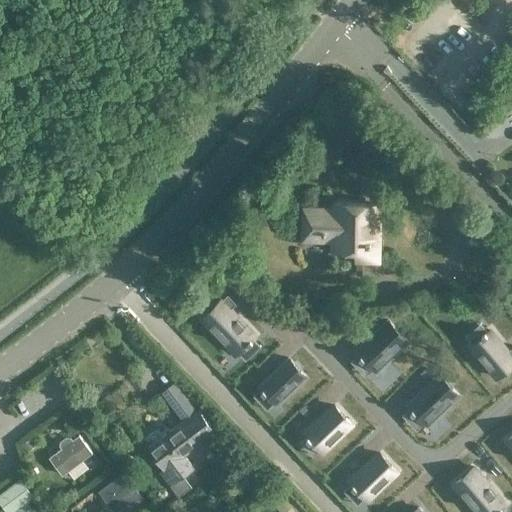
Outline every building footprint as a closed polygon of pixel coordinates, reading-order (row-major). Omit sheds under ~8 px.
[(335,209),(304,209),(304,237),(334,237),(334,248),(358,248),(358,257),(378,257),(379,203),(335,203),(335,209)] [(227,294),(202,318),(235,353),(246,342),(248,343),(251,340),(250,339),(254,335),(230,309),(236,303),(227,294)] [(388,320),(357,349),(359,351),(357,353),(361,357),(363,356),(377,371),(408,341),(388,320)] [(491,330),(471,346),(496,376),(511,363),(511,347),(508,351),(491,330)] [(288,357),(260,385),(262,387),(261,388),(264,392),(266,391),(278,403),(306,376),(288,357)] [(439,373),(408,403),(410,405),(409,407),(412,411),(414,409),(428,424),(459,395),(439,373)] [(184,420),(149,447),(165,468),(160,471),(170,485),(178,496),(192,486),(183,475),(193,467),(184,454),(215,431),(198,409),(196,411),(174,382),(162,391),(184,420)] [(334,405),(305,432),(307,434),(306,436),(310,440),(311,438),(323,451),(351,423),(334,405)] [(61,448),(49,458),(61,475),(91,452),(79,435),(72,440),(70,437),(66,437),(60,441),(59,445),(61,448)] [(379,452),(350,480),(353,482),(351,483),(355,487),(357,486),(368,498),(396,471),(379,452)] [(474,467),(454,484),(477,511),(494,511),(497,510),(498,511),(502,509),(500,507),(505,503),(474,467)] [(123,473),(100,490),(115,511),(128,501),(132,506),(142,498),(123,473)] [(19,480),(0,494),(0,501),(7,511),(10,511),(32,496),(19,480)]
